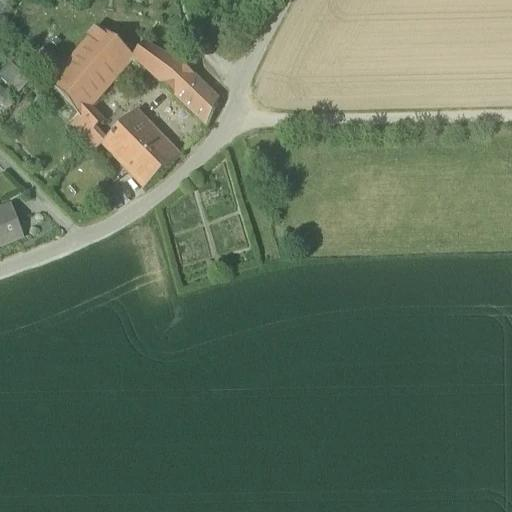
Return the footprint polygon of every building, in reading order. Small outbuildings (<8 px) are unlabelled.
[(0,0),(0,17),(11,0),(0,0)] [(91,109),(133,61),(131,60),(133,59),(98,29),(49,86),(80,121),(91,133),(103,122),(91,109)] [(133,61),(162,88),(182,67),(143,45),(133,59),(131,60),(133,61)] [(162,88),(174,99),(194,79),(182,67),(162,88)] [(218,103),(194,79),(174,99),(205,128),(218,103)] [(118,163),(144,191),(181,159),(180,159),(136,113),(103,146),(118,163)] [(68,133),(90,158),(103,146),(91,133),(80,121),(68,133)] [(0,213),(0,226),(15,220),(11,209),(0,213)] [(15,220),(0,226),(0,247),(23,239),(15,220)]
